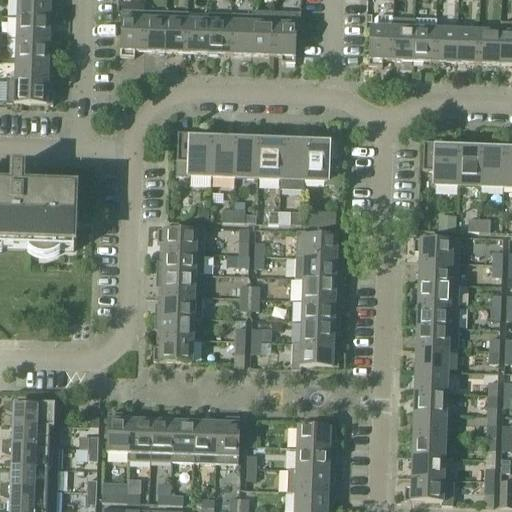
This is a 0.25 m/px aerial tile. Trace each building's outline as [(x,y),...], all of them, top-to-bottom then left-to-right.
[(50,8),(49,0),(17,0),(16,20),(55,21),(56,8),(50,8)] [(142,54),(144,14),(121,13),(119,60),(133,61),(134,54),(142,54)] [(164,55),(165,15),(144,14),(142,54),(164,55)] [(252,18),(250,58),(272,59),(273,15),(252,14),(252,18)] [(185,56),(187,16),(165,15),(164,55),(185,56)] [(272,59),(280,60),(280,66),(294,66),(296,28),(299,29),(300,16),(273,15),(272,59)] [(207,57),(208,16),(187,16),(185,56),(207,57)] [(229,58),(230,17),(208,16),(207,57),(229,58)] [(250,58),(252,18),(230,17),(229,58),(250,58)] [(382,63),(390,63),(392,31),(391,31),(392,18),(377,18),(373,21),(373,30),(369,30),(367,69),(382,70),(382,63)] [(55,34),(55,21),(16,20),(16,42),(48,43),(49,34),(55,34)] [(412,64),(413,22),(392,21),(392,31),(390,63),(412,64)] [(434,65),(435,23),(413,22),(412,64),(434,65)] [(455,66),(456,33),(435,33),(436,23),(435,23),(434,65),(455,66)] [(498,67),(500,25),(499,25),(499,35),(478,34),(477,67),(498,67)] [(511,67),(511,25),(500,25),(498,67),(511,67)] [(477,67),(478,34),(456,33),(455,66),(477,67)] [(48,51),(48,43),(16,42),(15,63),(54,65),(54,52),(48,51)] [(53,78),(54,65),(15,63),(14,84),(14,85),(47,86),(47,77),(53,78)] [(14,85),(14,84),(6,83),(5,107),(52,109),(53,95),(46,95),(47,86),(14,85)] [(213,144),(212,144),(204,143),(204,137),(177,136),(176,163),(175,163),(175,180),(189,180),(189,179),(211,180),(213,144)] [(235,145),(234,145),(226,144),(227,138),(212,137),(212,144),(213,144),(211,180),(234,181),(235,145)] [(257,182),(258,145),(249,145),(250,139),(235,138),(234,145),(235,145),(234,181),(257,182)] [(282,146),(282,140),(267,139),(267,146),(258,145),(257,182),(280,183),(281,146),(282,146)] [(304,147),(305,147),(305,141),(290,140),(290,147),(282,146),(281,146),(280,183),(280,192),(302,193),(303,183),(304,147)] [(304,147),(303,183),(325,184),(325,189),(338,189),(340,142),(313,141),(313,148),(305,147),(304,147)] [(457,189),(458,146),(457,146),(457,153),(449,152),(449,146),(423,145),(422,174),(433,174),(433,188),(457,189)] [(480,190),(481,147),(480,147),(480,154),(472,153),(472,147),(458,146),(457,189),(480,190)] [(502,191),(504,155),(495,154),(495,148),(481,147),(480,190),(502,191)] [(511,154),(504,155),(502,191),(511,190),(511,154)] [(0,254),(1,254),(1,251),(26,252),(26,255),(29,257),(32,259),(37,261),(40,262),(43,262),(47,262),(50,261),(53,260),(55,259),(56,258),(59,256),(59,253),(73,254),(75,192),(22,190),(23,170),(11,170),(11,175),(1,175),(1,189),(0,189),(0,254)] [(198,213),(198,223),(208,223),(208,213),(198,213)] [(232,226),(233,214),(222,214),(222,226),(232,226)] [(233,214),(232,226),(244,227),(244,215),(233,214)] [(278,228),(278,215),(268,215),(267,228),(278,228)] [(278,215),(278,228),(289,229),(290,216),(278,215)] [(324,220),(324,230),(334,231),(334,220),(324,220)] [(438,220),(437,234),(453,235),(454,220),(438,220)] [(489,236),(489,223),(467,222),(467,235),(489,236)] [(163,256),(203,257),(204,235),(157,233),(156,247),(163,247),(163,256)] [(295,261),(335,262),(336,254),(342,254),(343,240),(305,238),(305,235),(296,235),(295,261)] [(418,265),(459,267),(459,245),(413,243),(412,257),(419,257),(418,265)] [(238,259),(248,259),(248,246),(238,246),(238,259)] [(253,259),(263,260),(263,247),(254,247),(253,259)] [(202,279),(203,257),(163,256),(162,264),(156,264),(155,277),(202,279)] [(502,256),(492,256),(492,268),(501,269),(502,256)] [(247,271),(248,259),(238,259),(238,271),(247,271)] [(263,272),(263,260),(253,259),(253,272),(263,272)] [(335,271),(335,262),(295,261),(294,282),(303,283),(341,284),(341,271),(335,271)] [(458,288),(459,267),(418,265),(417,287),(458,288)] [(491,281),(501,281),(501,269),(492,268),(491,281)] [(201,300),(202,279),(155,277),(155,290),(161,290),(161,299),(201,300)] [(341,297),(341,284),(303,283),(302,304),(334,305),(334,297),(341,297)] [(457,310),(458,288),(417,287),(417,309),(457,310)] [(239,302),(249,302),(249,290),(240,290),(239,302)] [(259,291),(249,290),(249,302),(258,303),(259,291)] [(201,322),(201,300),(161,299),(161,307),(154,307),(154,320),(201,322)] [(500,299),(491,299),(490,311),(500,312),(500,299)] [(239,315),(248,315),(249,302),(239,302),(239,315)] [(248,315),(258,316),(258,303),(249,302),(248,315)] [(334,314),(334,305),(302,304),(302,326),(339,327),(340,314),(334,314)] [(457,310),(417,309),(416,330),(458,332),(459,310),(457,310)] [(490,324),(499,324),(500,312),(490,311),(490,324)] [(201,323),(201,322),(154,320),(153,333),(160,333),(159,342),(192,343),(193,323),(201,323)] [(339,340),(339,327),(302,326),(301,347),(292,346),(292,347),(332,348),(332,340),(339,340)] [(458,332),(416,330),(415,352),(447,353),(447,352),(457,353),(458,332)] [(244,345),(245,333),(235,332),(235,345),(244,345)] [(250,345),(260,346),(260,333),(251,333),(250,345)] [(191,366),(192,343),(159,342),(159,351),(153,350),(152,364),(191,366)] [(499,342),(489,342),(489,355),(498,355),(499,342)] [(244,358),(244,345),(235,345),(234,357),(244,358)] [(259,358),(260,346),(250,345),(250,358),(259,358)] [(332,357),(332,348),(292,347),(291,373),(300,374),(300,370),(338,371),(338,357),(332,357)] [(415,352),(414,374),(447,375),(447,353),(415,352)] [(488,367),(498,367),(498,355),(489,355),(488,367)] [(503,367),(511,367),(511,355),(504,355),(503,367)] [(446,397),(447,375),(414,374),(413,395),(446,397)] [(497,386),(487,386),(487,398),(496,399),(497,386)] [(511,399),(511,390),(511,386),(503,386),(502,399),(511,399)] [(445,418),(446,397),(413,395),(413,417),(445,418)] [(487,398),(487,411),(496,411),(496,399),(487,398)] [(502,411),(511,411),(511,399),(502,399),(502,411)] [(12,428),(53,430),(54,407),(51,407),(50,405),(48,403),(45,402),(43,401),(40,401),(38,402),(36,404),(34,407),(13,406),(8,406),(7,414),(5,414),(5,415),(12,417),(12,428)] [(98,431),(98,423),(99,409),(90,409),(89,431),(98,431)] [(128,464),(130,423),(121,423),(121,417),(107,416),(106,455),(125,456),(125,464),(128,464)] [(444,440),(445,418),(413,417),(412,439),(444,440)] [(216,426),(214,467),(237,468),(239,421),(225,420),(225,427),(216,426)] [(150,465),(151,424),(130,423),(128,464),(150,465)] [(171,466),(173,425),(151,424),(150,465),(171,466)] [(193,466),(194,426),(173,425),(171,466),(193,466)] [(214,467),(216,426),(194,426),(193,466),(214,467)] [(53,431),(53,430),(12,428),(12,439),(4,441),(4,442),(6,442),(6,450),(58,451),(59,431),(53,431)] [(296,452),(328,453),(329,445),(335,445),(336,431),(297,429),(296,452)] [(495,429),(486,429),(485,442),(495,442),(495,429)] [(510,442),(511,430),(501,429),(501,442),(510,442)] [(256,450),(256,438),(247,437),(246,450),(256,450)] [(443,461),(444,440),(412,439),(411,460),(443,461)] [(88,453),(97,453),(98,441),(89,440),(88,453)] [(485,442),(485,454),(494,454),(495,442),(485,442)] [(500,454),(510,455),(510,442),(501,442),(500,454)] [(57,473),(58,451),(6,450),(6,457),(4,457),(3,458),(11,460),(10,471),(57,473)] [(328,462),(328,453),(296,452),(295,473),(287,472),(287,473),(334,475),(334,462),(328,462)] [(97,465),(97,453),(88,453),(88,465),(97,465)] [(246,472),(255,472),(256,460),(246,459),(246,472)] [(443,483),(443,461),(411,460),(410,482),(443,483)] [(509,464),(500,463),(499,476),(509,476),(509,464)] [(56,495),(57,473),(10,471),(10,482),(2,484),(2,485),(5,485),(4,493),(56,495)] [(255,485),(255,472),(246,472),(245,484),(255,485)] [(494,473),(484,472),(484,485),(493,485),(494,473)] [(333,488),(334,475),(287,473),(286,495),(327,497),(327,488),(333,488)] [(453,483),(443,483),(410,482),(410,490),(404,490),(403,504),(441,506),(441,509),(452,510),(453,483)] [(86,496),(96,496),(96,484),(87,484),(86,496)] [(484,485),(483,497),(493,497),(493,485),(484,485)] [(511,511),(511,502),(511,485),(499,485),(498,511),(511,511)] [(127,486),(127,497),(137,497),(137,487),(127,486)] [(55,511),(56,495),(4,493),(4,500),(2,500),(2,501),(9,503),(8,511),(55,511)] [(326,505),(327,497),(286,495),(286,496),(294,496),(293,511),(332,511),(333,505),(326,505)] [(95,508),(96,496),(86,496),(86,508),(95,508)] [(101,506),(114,506),(126,507),(127,497),(101,496),(101,506)] [(127,497),(126,507),(139,507),(139,498),(127,497)] [(170,508),(170,499),(158,498),(157,508),(170,508)] [(170,499),(170,508),(182,509),(182,499),(170,499)] [(229,502),(228,511),(238,511),(239,503),(229,502)] [(212,511),(212,503),(200,503),(199,511),(212,511)] [(248,511),(248,503),(239,503),(238,511),(248,511)]
